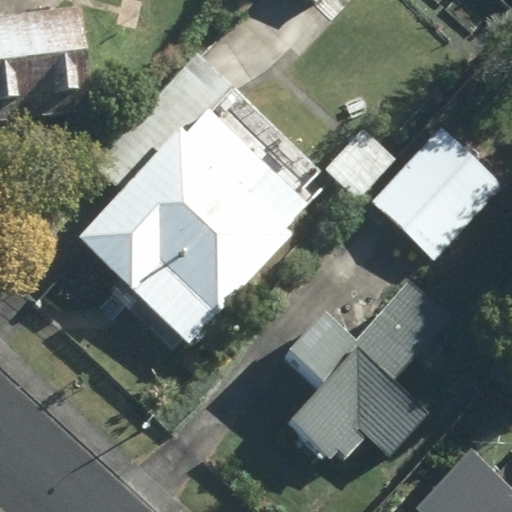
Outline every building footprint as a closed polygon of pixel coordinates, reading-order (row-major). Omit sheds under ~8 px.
[(293,0),(304,11),(315,0),(293,0)] [(495,50),(511,29),(489,10),(470,30),(495,50)] [(0,28),(0,132),(68,126),(57,23),(0,28)] [(358,212),(425,272),(493,196),(426,136),(358,212)] [(347,207),(384,168),(353,139),(317,179),(347,207)] [(59,256),(174,360),(272,252),(157,148),(59,256)] [(273,437),(318,477),(346,445),(375,471),(408,433),(371,400),(428,336),(390,301),(338,359),(303,329),(265,372),(302,405),(273,437)] [(511,511),(511,486),(474,450),(417,508),(421,511),(511,511)]
